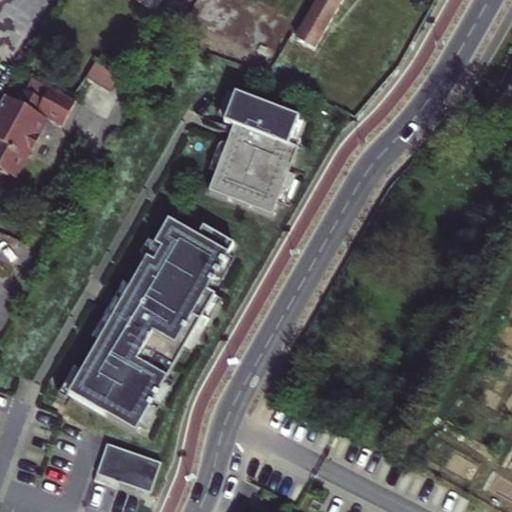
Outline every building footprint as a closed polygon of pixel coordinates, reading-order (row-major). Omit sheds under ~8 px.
[(344,0),(321,0),(297,41),(315,51),(344,0)] [(386,64),(390,66),(415,21),(411,19),(386,64)] [(395,69),(420,24),(415,21),(390,66),(395,69)] [(51,89),(33,79),(26,92),(43,102),(51,89)] [(77,103),(51,89),(43,102),(26,92),(19,105),(6,97),(0,107),(0,144),(0,145),(0,173),(6,177),(17,172),(26,157),(24,156),(28,149),(32,151),(39,139),(35,136),(45,120),(62,130),(77,103)] [(297,118),(233,92),(222,122),(232,126),(206,191),(269,216),(296,149),(286,145),(297,118)] [(511,129),(511,110),(506,107),(498,122),(511,129)] [(194,236),(166,219),(152,244),(158,248),(151,261),(144,257),(65,392),(132,431),(212,294),(204,289),(231,243),(200,225),(194,236)] [(152,244),(145,240),(138,253),(144,257),(151,261),(158,248),(152,244)] [(325,465),(385,484),(395,452),(336,433),(325,465)] [(151,496),(162,466),(108,447),(97,476),(121,485),(151,496)] [(121,485),(97,476),(95,483),(118,491),(121,485)]
